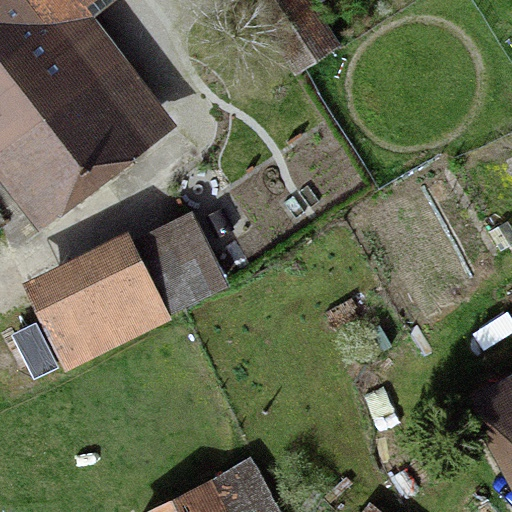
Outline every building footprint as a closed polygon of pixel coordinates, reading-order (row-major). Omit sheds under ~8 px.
[(0,0),(0,229),(11,253),(49,226),(38,211),(138,134),(53,24),(84,0),(0,0)] [(308,0),(261,0),(304,67),(338,46),(308,0)] [(217,282),(192,231),(38,307),(65,362),(164,313),(217,282)] [(511,451),(511,399),(490,412),(511,451)] [(151,511),(219,511),(206,485),(151,511)]
